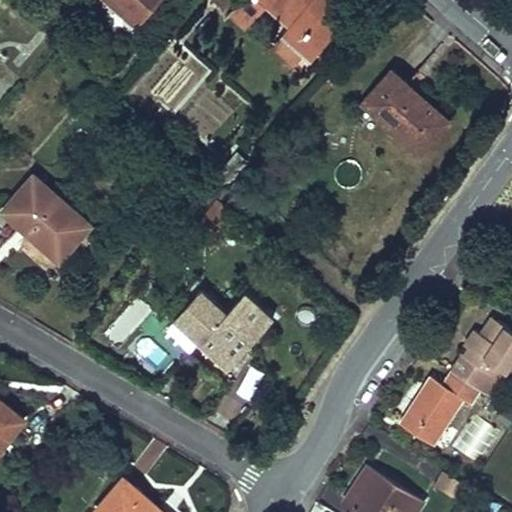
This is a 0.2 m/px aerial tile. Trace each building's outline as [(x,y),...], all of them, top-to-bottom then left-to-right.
[(157,0),(112,0),(138,22),(157,0)] [(280,26),(308,54),(354,8),(346,0),(269,0),(288,19),(280,26)] [(366,100),(424,148),(452,116),(394,67),(366,100)] [(38,172),(8,212),(70,259),(100,220),(38,172)] [(239,183),(227,196),(237,205),(249,191),(239,183)] [(233,210),(219,199),(200,222),(213,233),(233,210)] [(203,286),(202,286),(177,314),(232,364),(277,314),(249,289),(230,310),(203,286)] [(494,329),(505,314),(496,308),(486,324),(494,329)] [(465,342),(451,361),(476,377),(488,358),(497,363),(507,370),(511,363),(511,318),(505,314),(494,329),(486,324),(477,318),(466,334),(474,339),(470,345),(465,342)] [(476,377),(484,382),(497,363),(488,358),(476,377)] [(435,362),(402,410),(439,435),(469,390),(476,395),(484,382),(476,377),(451,361),(446,369),(435,362)] [(252,400),(265,372),(248,364),(235,392),(252,400)] [(231,392),(217,411),(233,422),(246,402),(231,392)] [(0,446),(25,416),(0,395),(0,446)] [(476,462),(500,431),(476,412),(452,444),(476,462)] [(412,511),(428,489),(372,453),(350,489),(359,495),(349,511),(412,511)] [(474,479),(446,461),(436,477),(463,495),(474,479)] [(169,511),(123,472),(94,505),(101,511),(169,511)]
